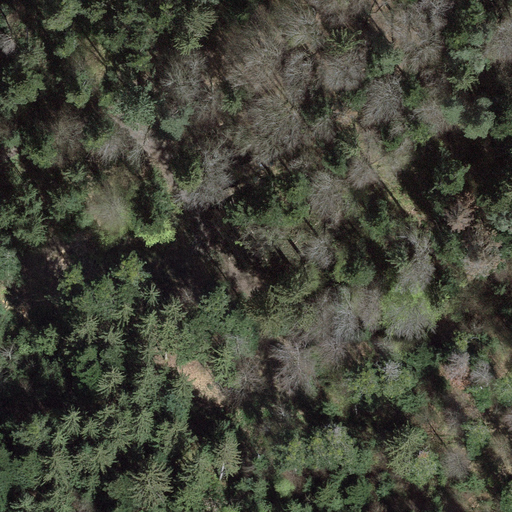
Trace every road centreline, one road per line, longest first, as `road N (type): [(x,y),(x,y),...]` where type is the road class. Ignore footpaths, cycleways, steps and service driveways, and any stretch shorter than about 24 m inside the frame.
road 1 (track): [(511,433),(444,443),(345,422),(293,380),(209,187),(87,133),(0,155)]
road 2 (track): [(209,187),(340,103),(478,62)]
